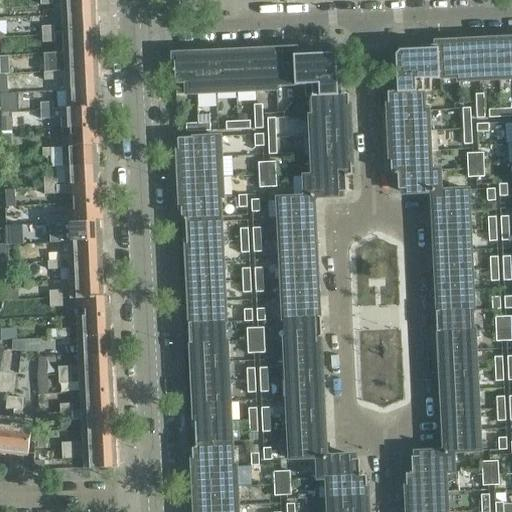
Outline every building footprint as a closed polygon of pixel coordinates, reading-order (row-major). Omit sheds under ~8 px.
[(61,0),(62,14),(97,13),(95,0),(61,0)] [(63,33),(97,31),(97,13),(62,14),(63,26),(42,26),(43,34),(56,33),(63,33)] [(98,50),(97,31),(63,33),(64,52),(98,50)] [(43,42),(56,42),(56,33),(43,34),(43,42)] [(511,79),(511,39),(498,40),(500,80),(511,79)] [(500,80),(498,40),(478,41),(480,81),(500,80)] [(480,81),(478,41),(458,42),(458,78),(459,82),(480,81)] [(458,78),(458,42),(437,43),(437,45),(439,76),(440,79),(458,78)] [(394,91),(388,92),(424,91),(424,92),(431,92),(431,79),(440,79),(439,76),(437,45),(420,46),(421,49),(401,50),(396,55),(397,75),(394,75),(394,91)] [(99,69),(98,50),(64,52),(44,53),(45,71),(58,71),(99,69)] [(277,86),(275,50),(255,51),(257,91),(277,90),(277,86)] [(297,80),(296,53),(296,52),(295,52),(295,50),(275,50),(277,86),(295,85),(295,86),(297,86),(297,80)] [(257,91),(255,51),(235,52),(237,92),(257,91)] [(338,78),(337,58),(332,54),(312,54),(312,51),(296,52),(296,53),(297,80),(297,86),(305,85),(305,97),(313,97),(348,95),(348,94),(342,93),(341,78),(338,78)] [(237,92),(235,52),(215,53),(217,84),(217,93),(237,92)] [(217,84),(215,53),(195,54),(197,94),(217,93),(217,84)] [(197,94),(195,54),(174,55),(175,83),(176,84),(176,95),(197,94)] [(0,72),(9,72),(8,55),(0,55),(0,72)] [(99,69),(58,71),(58,79),(66,79),(66,89),(72,89),(100,88),(99,69)] [(58,71),(45,71),(45,79),(58,79),(58,71)] [(0,87),(0,91),(10,90),(9,74),(0,74),(0,87)] [(72,89),(66,89),(67,108),(73,108),(96,109),(100,108),(101,108),(100,88),(72,89)] [(424,91),(388,92),(389,112),(425,110),(424,92),(424,91)] [(2,112),(19,111),(18,92),(1,93),(2,112)] [(476,106),(484,106),(484,94),(476,94),(476,103),(476,106)] [(349,115),(348,95),(313,97),(314,116),(310,116),(310,117),(349,115)] [(255,117),(263,116),(263,114),(262,104),(254,105),(255,117)] [(485,118),(484,106),(476,106),(477,118),(485,118)] [(97,128),(96,109),(73,108),(67,108),(55,109),(41,109),(42,119),(62,118),(63,129),(69,129),(97,128)] [(471,108),(462,108),(463,120),(471,120),(471,108)] [(511,108),(501,109),(501,117),(511,116),(511,108)] [(501,117),(501,109),(489,110),(489,118),(501,117)] [(429,110),(425,110),(389,112),(390,133),(430,131),(429,110)] [(2,112),(2,116),(1,131),(11,131),(12,112),(2,112)] [(350,135),(349,115),(310,117),(311,137),(350,135)] [(263,129),(263,116),(255,117),(255,129),(263,129)] [(276,130),(276,118),(267,118),(268,130),(276,130)] [(472,132),(471,120),(463,120),(464,133),(472,132)] [(238,130),(238,121),(226,122),(226,130),(238,130)] [(250,121),(238,121),(238,130),(250,129),(250,121)] [(198,131),(198,123),(186,124),(186,132),(198,131)] [(210,123),(198,123),(198,131),(210,131),(210,123)] [(489,132),(489,124),(477,124),(477,132),(489,132)] [(97,128),(69,129),(63,129),(63,139),(41,140),(41,148),(56,148),(64,147),(70,147),(98,146),(97,128)] [(277,142),(276,130),(268,130),(268,142),(277,142)] [(431,149),(430,131),(390,133),(391,151),(431,149)] [(12,132),(2,133),(3,149),(12,149),(12,132)] [(472,144),(472,132),(464,133),(464,145),(472,144)] [(264,146),(264,134),(254,135),(255,147),(264,146)] [(351,156),(350,135),(311,137),(311,158),(351,156)] [(222,157),(221,136),(179,138),(178,139),(179,159),(222,157)] [(277,154),(277,142),(268,142),(269,154),(275,154),(277,154)] [(98,146),(70,147),(64,147),(65,166),(71,166),(98,165),(98,146)] [(56,155),(56,148),(43,148),(44,156),(56,155)] [(431,149),(391,151),(392,173),(432,171),(432,170),(431,149)] [(476,165),(475,153),(467,153),(467,165),(476,165)] [(484,155),(483,153),(475,153),(476,165),(484,165),(484,155)] [(493,154),(484,155),(484,165),(493,164),(493,154)] [(352,175),(351,156),(311,158),(312,176),(304,176),(304,178),(315,178),(346,176),(352,175)] [(223,177),(222,157),(179,159),(180,179),(223,177)] [(268,175),(267,162),(265,162),(258,163),(259,175),(268,175)] [(276,174),(276,162),(267,162),(268,175),(276,174)] [(98,165),(71,166),(65,166),(66,185),(72,185),(99,184),(98,165)] [(476,177),(476,165),(467,165),(468,177),(476,177)] [(484,177),(484,165),(476,165),(476,177),(484,177)] [(432,171),(392,173),(398,174),(399,189),(404,189),(404,193),(433,191),(441,191),(440,170),(432,170),(432,171)] [(277,187),(276,174),(268,175),(268,187),(277,187)] [(268,187),(268,175),(259,175),(260,188),(268,187)] [(346,176),(304,178),(305,197),(315,197),(342,196),(342,192),(347,192),(347,190),(346,176)] [(224,197),(223,177),(180,179),(181,199),(224,197)] [(44,178),(45,186),(57,186),(57,178),(44,178)] [(99,184),(72,185),(66,185),(57,186),(45,186),(45,194),(72,193),(73,204),(100,203),(99,184)] [(507,184),(499,184),(500,196),(508,196),(507,184)] [(7,207),(16,207),(15,189),(6,189),(7,207)] [(441,191),(433,191),(434,211),(470,210),(469,189),(441,191)] [(495,189),(487,189),(487,201),(495,201),(495,189)] [(247,195),(239,196),(239,208),(247,207),(247,195)] [(224,197),(181,199),(182,218),(183,219),(222,217),(221,198),(224,197)] [(305,197),(277,198),(277,199),(278,221),(314,219),(313,199),(315,197),(305,197)] [(259,200),(251,200),(252,212),(260,212),(259,200)] [(73,214),(46,216),(46,224),(50,224),(101,222),(100,203),(73,204),(73,214)] [(471,230),(470,210),(434,211),(435,232),(471,230)] [(509,216),(501,217),(501,228),(509,228),(509,216)] [(497,229),(496,217),(488,217),(488,229),(497,229)] [(314,219),(278,221),(279,241),(315,239),(314,219)] [(187,241),(223,239),(222,221),(186,223),(187,241)] [(101,222),(50,224),(51,242),(68,242),(102,240),(101,222)] [(22,226),(8,226),(9,245),(23,244),(22,226)] [(248,228),(240,229),(241,241),(249,240),(248,228)] [(261,228),(253,228),(253,240),(261,240),(261,228)] [(510,240),(509,228),(501,228),(502,241),(510,240)] [(497,241),(497,229),(488,229),(489,241),(497,241)] [(472,250),(471,230),(435,232),(436,252),(472,250)] [(224,259),(223,239),(187,241),(188,261),(224,259)] [(315,239),(279,241),(280,260),(316,259),(315,239)] [(103,259),(102,240),(68,242),(68,252),(47,254),(47,261),(48,261),(59,261),(69,260),(103,259)] [(249,240),(241,241),(241,253),(249,252),(249,240)] [(261,240),(253,240),(254,252),(262,252),(261,240)] [(473,270),(472,250),(436,252),(437,271),(473,270)] [(511,256),(503,257),(503,268),(511,268),(511,256)] [(499,269),(498,257),(490,257),(490,269),(499,269)] [(104,277),(103,259),(69,260),(70,279),(104,277)] [(225,280),(224,259),(188,261),(189,282),(225,280)] [(316,259),(280,260),(281,280),(317,278),(316,259)] [(59,261),(48,261),(49,269),(59,269),(59,261)] [(250,268),(242,269),(243,281),(251,280),(250,268)] [(263,268),(255,268),(255,280),(263,280),(263,268)] [(511,280),(511,268),(503,268),(504,281),(511,280)] [(499,281),(499,269),(490,269),(491,281),(499,281)] [(474,290),(473,270),(437,271),(438,292),(474,290)] [(104,277),(70,279),(71,298),(77,298),(105,296),(104,277)] [(317,278),(281,280),(282,300),(318,298),(317,278)] [(226,301),(225,280),(189,282),(190,302),(226,301)] [(251,280),(243,281),(243,293),(251,292),(251,280)] [(263,280),(255,280),(256,292),(264,292),(263,280)] [(7,301),(18,301),(18,284),(7,285),(7,301)] [(474,309),(474,290),(438,292),(439,311),(437,311),(437,312),(474,309)] [(63,298),(62,291),(50,291),(50,299),(63,298)] [(109,296),(105,296),(77,298),(78,305),(83,305),(84,317),(111,315),(110,297),(109,296)] [(501,309),(500,297),(492,297),(492,309),(501,309)] [(63,306),(63,298),(50,299),(50,306),(63,306)] [(318,298),(282,300),(283,319),(321,318),(321,317),(319,317),(318,298)] [(227,321),(226,301),(190,302),(191,323),(227,321)] [(252,309),(244,310),(245,322),(253,321),(252,309)] [(265,309),(257,309),(257,321),(265,321),(265,309)] [(473,329),(473,311),(475,311),(474,309),(437,312),(438,332),(440,332),(475,331),(475,329),(473,329)] [(112,334),(111,315),(84,317),(77,317),(78,336),(112,334)] [(505,316),(503,317),(504,329),(511,329),(511,316),(505,316)] [(321,318),(283,319),(283,320),(285,320),(286,338),(284,338),(284,339),(322,337),(321,317),(321,318)] [(504,329),(503,317),(495,317),(496,329),(504,329)] [(227,322),(227,321),(191,323),(189,323),(190,344),(192,344),(228,342),(228,341),(226,341),(225,322),(227,322)] [(253,328),(247,328),(247,341),(256,341),(255,328),(253,328)] [(258,328),(255,328),(256,341),(264,340),(264,328),(258,328)] [(504,341),(504,329),(496,329),(496,342),(502,341),(504,341)] [(476,351),(475,331),(440,332),(441,352),(476,351)] [(113,353),(112,334),(78,336),(78,355),(113,353)] [(320,338),(322,338),(322,337),(284,339),(285,359),(321,357),(320,338)] [(38,339),(12,341),(11,352),(39,352),(38,339)] [(264,340),(256,341),(256,353),(259,353),(265,353),(264,340)] [(256,341),(247,341),(248,353),(254,353),(256,353),(256,341)] [(229,362),(228,342),(192,344),(193,364),(229,362)] [(477,370),(476,351),(441,352),(442,371),(477,370)] [(114,372),(113,353),(78,355),(79,374),(114,372)] [(322,377),(321,357),(285,359),(286,378),(322,377)] [(494,357),(495,369),(503,369),(503,357),(494,357)] [(39,358),(38,366),(39,376),(40,376),(46,376),(46,365),(46,358),(39,358)] [(230,382),(229,362),(193,364),(194,384),(230,382)] [(255,368),(247,369),(247,381),(255,380),(255,368)] [(268,368),(260,368),(260,380),(268,380),(268,368)] [(504,381),(503,369),(495,369),(496,381),(504,381)] [(478,389),(477,370),(442,371),(443,391),(478,389)] [(115,391),(114,372),(79,374),(71,374),(59,375),(59,383),(80,382),(80,393),(115,391)] [(323,396),(322,377),(286,378),(287,398),(323,396)] [(255,380),(247,381),(248,393),(256,393),(255,380)] [(268,380),(260,380),(261,392),(269,392),(268,380)] [(231,404),(230,382),(194,384),(195,405),(231,404)] [(479,408),(478,389),(443,391),(444,410),(479,408)] [(116,410),(115,391),(80,393),(81,403),(61,404),(62,413),(81,412),(116,410)] [(16,398),(16,397),(7,396),(6,408),(15,409),(16,398)] [(324,416),(323,396),(287,398),(288,418),(324,416)] [(505,409),(505,397),(496,397),(497,409),(505,409)] [(23,399),(16,398),(15,409),(14,410),(22,411),(23,399)] [(232,424),(231,404),(195,405),(196,426),(232,424)] [(257,408),(249,409),(249,421),(257,420),(257,408)] [(270,408),(262,408),(262,420),(270,420),(270,408)] [(480,430),(479,408),(444,410),(445,431),(480,430)] [(505,409),(497,409),(498,421),(506,421),(505,409)] [(117,429),(116,410),(81,412),(81,418),(82,420),(82,431),(117,429)] [(81,418),(81,412),(62,413),(62,421),(82,420),(81,418)] [(0,416),(0,450),(10,451),(14,417),(0,416)] [(325,436),(324,416),(288,418),(289,437),(325,436)] [(10,451),(29,454),(33,420),(14,417),(10,451)] [(257,420),(249,421),(250,433),(258,432),(257,420)] [(270,420),(262,420),(263,432),(271,432),(270,420)] [(232,424),(196,426),(197,444),(232,442),(232,424)] [(118,448),(117,429),(82,431),(83,442),(62,443),(63,451),(83,450),(118,448)] [(481,451),(480,430),(445,431),(445,450),(443,452),(454,452),(481,451)] [(37,433),(36,449),(44,449),(45,433),(37,433)] [(326,455),(325,436),(289,437),(290,460),(316,458),(316,456),(326,455)] [(499,450),(507,450),(507,438),(498,438),(499,450)] [(194,467),(234,465),(233,446),(194,448),(193,449),(194,467)] [(119,467),(118,448),(83,450),(83,458),(84,469),(119,467)] [(272,448),(263,448),(264,460),(272,460),(272,448)] [(83,458),(83,450),(63,451),(63,458),(83,458)] [(455,471),(454,452),(443,452),(416,453),(417,457),(412,457),(413,472),(455,471)] [(259,453),(251,454),(251,466),(260,465),(259,453)] [(360,475),(360,459),(355,460),(355,456),(328,458),(326,455),(316,456),(316,458),(317,458),(318,477),(360,475)] [(45,460),(35,461),(35,471),(45,471),(45,460)] [(491,473),(490,461),(482,462),(482,474),(491,473)] [(490,461),(491,473),(499,473),(498,461),(490,461)] [(238,485),(237,465),(234,465),(194,467),(195,487),(238,485)] [(290,471),(282,472),(282,484),(290,483),(290,471)] [(455,473),(455,471),(413,472),(407,474),(407,495),(447,493),(446,473),(455,473)] [(282,472),(273,472),(274,484),(282,484),(282,472)] [(491,486),(491,473),(482,474),(483,486),(489,486),(491,486)] [(499,473),(491,473),(491,486),(499,485),(499,473)] [(367,496),(367,476),(360,475),(318,477),(318,479),(327,479),(327,498),(367,496)] [(290,483),(282,484),(283,496),(286,495),(291,495),(290,483)] [(282,484),(274,484),(274,496),(280,496),(283,496),(282,484)] [(239,506),(238,485),(195,487),(195,492),(196,508),(239,506)] [(440,511),(448,511),(447,493),(407,495),(408,511),(440,511)] [(489,498),(489,495),(481,495),(482,507),(490,507),(489,498)] [(368,511),(367,496),(327,498),(328,511),(368,511)] [(503,511),(503,502),(495,503),(495,511),(503,511)]
